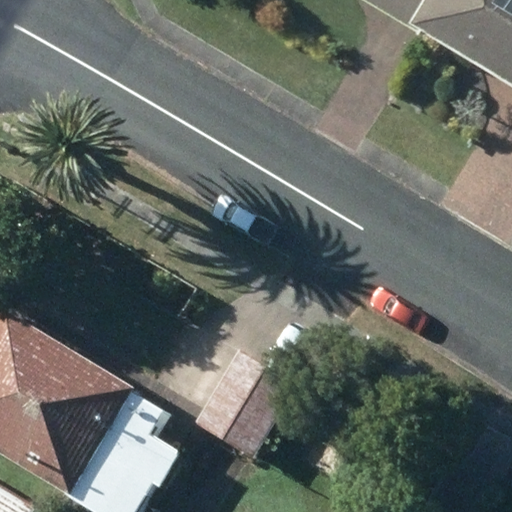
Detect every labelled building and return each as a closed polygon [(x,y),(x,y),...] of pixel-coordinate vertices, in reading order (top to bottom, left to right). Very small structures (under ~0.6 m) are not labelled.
[(385,0),(434,29),(438,24),(444,14),(435,9),(440,0),(385,0)] [(444,14),(438,24),(511,68),(511,0),(440,0),(435,9),(444,14)] [(0,444),(83,493),(71,511),(154,511),(170,486),(175,489),(196,454),(166,436),(180,412),(153,396),(156,391),(26,314),(24,317),(10,309),(0,325),(0,444)] [(253,354),(210,427),(267,460),(310,387),(253,354)] [(0,511),(44,511),(48,506),(0,477),(0,511)]
